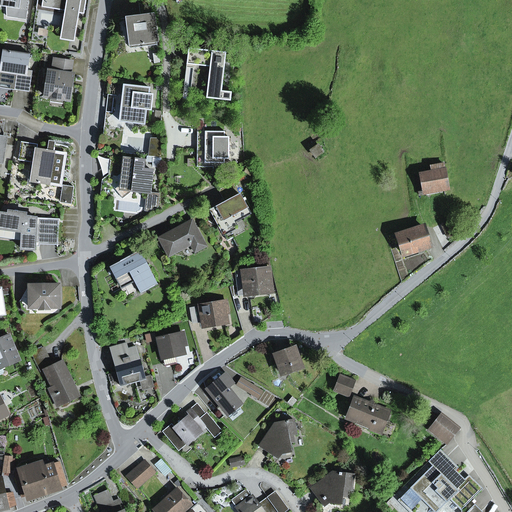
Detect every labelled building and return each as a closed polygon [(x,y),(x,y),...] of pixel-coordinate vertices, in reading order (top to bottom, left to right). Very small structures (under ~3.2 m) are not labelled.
[(19,13),(27,14),(28,0),(0,0),(0,6),(7,7),(7,17),(18,19),(19,13)] [(37,0),(36,9),(53,11),(53,8),(65,10),(60,39),(75,42),(79,12),(83,13),(83,14),(84,14),(86,0),(37,0)] [(157,45),(154,19),(145,20),(145,16),(127,18),(130,44),(144,43),(144,46),(157,45)] [(222,91),(226,52),(188,48),(186,67),(194,68),(194,65),(210,67),(206,98),(230,101),(231,92),(222,91)] [(0,83),(11,85),(10,89),(29,92),(33,71),(28,70),(30,54),(3,50),(0,72),(1,72),(0,78),(0,83)] [(45,96),(70,100),(73,75),(70,74),(72,61),(54,59),(52,72),(49,71),(45,96)] [(11,85),(0,83),(0,78),(1,72),(0,72),(0,87),(10,89),(11,85)] [(149,88),(124,85),(122,102),(121,113),(120,121),(144,124),(146,110),(151,110),(153,94),(149,94),(149,88)] [(106,134),(107,129),(109,112),(121,113),(122,102),(113,101),(114,95),(108,94),(103,133),(106,134)] [(200,150),(203,150),(204,145),(200,145),(200,131),(200,127),(197,127),(197,167),(213,167),(213,166),(208,166),(208,163),(199,163),(200,150)] [(225,137),(225,132),(200,131),(200,145),(204,145),(203,150),(200,150),(199,163),(208,163),(208,166),(213,166),(217,166),(217,163),(225,163),(225,159),(229,159),(229,137),(225,137)] [(156,138),(156,141),(152,141),(150,153),(150,156),(162,157),(162,138),(156,138)] [(38,144),(21,142),(18,160),(31,162),(34,163),(31,181),(36,182),(36,183),(41,184),(41,183),(61,186),(66,154),(54,152),(55,148),(48,147),(48,151),(37,149),(38,144)] [(310,150),(315,156),(322,151),(318,145),(310,150)] [(104,180),(116,182),(117,175),(113,175),(115,158),(111,157),(109,175),(102,180),(100,196),(103,196),(104,180)] [(144,161),(115,157),(115,158),(113,175),(117,175),(116,182),(104,180),(103,196),(103,197),(132,200),(133,191),(148,193),(149,193),(152,171),(142,169),(144,161)] [(36,182),(31,181),(34,163),(31,162),(28,184),(41,186),(41,184),(36,183),(36,182)] [(445,190),(445,187),(449,187),(446,170),(445,170),(444,164),(431,166),(432,172),(420,174),(423,191),(424,191),(425,193),(445,190)] [(244,172),(250,176),(253,171),(247,167),(244,172)] [(229,177),(216,183),(220,190),(232,184),(229,177)] [(220,190),(225,202),(239,195),(232,184),(220,190)] [(74,187),(63,185),(60,203),(71,204),(74,187)] [(160,194),(149,193),(148,193),(145,211),(149,211),(158,207),(160,194)] [(250,214),(240,194),(239,195),(225,202),(210,210),(221,229),(235,222),(250,214)] [(40,242),(40,243),(58,244),(59,219),(36,218),(26,217),(26,214),(9,211),(9,214),(0,212),(0,228),(22,232),(22,240),(22,249),(35,250),(35,241),(40,242)] [(462,231),(455,217),(441,224),(448,238),(462,231)] [(184,228),(182,225),(159,238),(169,257),(191,244),(195,252),(206,246),(193,222),(184,228)] [(221,229),(224,235),(238,227),(235,222),(221,229)] [(398,235),(404,254),(418,250),(429,246),(423,227),(398,235)] [(0,237),(22,240),(22,232),(0,228),(0,237)] [(419,254),(418,250),(404,254),(405,258),(419,254)] [(158,285),(140,251),(110,267),(120,287),(138,278),(145,291),(158,285)] [(245,268),(235,271),(238,296),(248,295),(248,292),(269,290),(267,279),(270,279),(270,274),(267,274),(266,271),(246,274),(245,268)] [(20,302),(22,303),(29,291),(29,285),(20,302)] [(60,307),(59,285),(29,285),(29,291),(22,303),(30,308),(39,308),(41,304),(48,304),(50,308),(60,307)] [(201,301),(202,306),(200,306),(204,326),(227,322),(225,311),(228,310),(227,302),(213,304),(212,299),(201,301)] [(202,321),(200,306),(190,308),(192,323),(202,321)] [(156,340),(154,333),(146,335),(147,342),(156,340)] [(182,344),(185,343),(183,334),(158,339),(163,358),(175,355),(184,353),(182,344)] [(0,368),(3,368),(20,360),(9,335),(0,338),(0,368)] [(128,349),(126,343),(110,348),(117,372),(120,384),(121,386),(139,381),(146,379),(139,354),(130,357),(128,349)] [(130,357),(139,354),(136,347),(128,349),(130,357)] [(52,365),(44,348),(32,353),(41,372),(44,370),(52,387),(54,386),(57,393),(55,394),(61,405),(77,398),(77,397),(73,388),(75,387),(62,361),(52,365)] [(301,367),(294,349),(275,356),(282,373),(301,367)] [(177,364),(175,355),(163,358),(165,367),(177,364)] [(114,385),(120,384),(117,372),(111,374),(114,385)] [(207,390),(227,415),(238,406),(241,403),(227,387),(232,382),(226,374),(207,390)] [(335,390),(349,396),(354,382),(340,376),(335,390)] [(154,387),(151,377),(146,379),(139,381),(142,391),(154,387)] [(258,398),(263,391),(241,378),(237,385),(258,398)] [(374,405),(372,402),(368,403),(363,401),(362,405),(353,401),(347,418),(356,421),(373,428),(372,431),(390,438),(395,425),(386,421),(389,411),(374,405)] [(198,404),(191,410),(199,419),(206,413),(198,404)] [(227,415),(233,421),(244,412),(238,406),(227,415)] [(213,421),(207,413),(206,413),(199,419),(191,410),(180,419),(183,422),(175,428),(172,425),(167,429),(169,431),(166,434),(179,450),(207,427),(213,421)] [(430,427),(449,442),(459,429),(441,414),(430,427)] [(274,423),(258,447),(278,460),(282,455),(291,453),(290,443),(290,442),(293,441),(294,441),(292,435),(292,434),(295,433),(296,433),(294,419),(274,423)] [(222,431),(213,421),(207,427),(215,436),(222,431)] [(372,431),(373,428),(356,421),(355,425),(372,431)] [(456,470),(458,468),(440,449),(428,462),(432,466),(402,496),(417,511),(437,511),(450,499),(461,510),(474,497),(460,484),(451,475),(456,470)] [(3,472),(10,473),(12,458),(5,457),(3,472)] [(231,460),(232,466),(243,464),(242,458),(231,460)] [(172,471),(161,459),(154,465),(165,477),(172,471)] [(145,461),(139,467),(149,478),(155,473),(145,461)] [(28,495),(28,498),(67,486),(59,462),(45,466),(40,467),(39,463),(19,469),(21,473),(15,475),(22,497),(28,495)] [(143,483),(149,478),(139,467),(133,472),(143,483)] [(460,484),(464,479),(456,470),(451,475),(460,484)] [(128,476),(138,488),(143,483),(133,472),(128,476)] [(327,480),(316,489),(324,500),(327,498),(330,499),(329,503),(341,504),(342,494),(347,495),(348,487),(352,488),(354,475),(339,473),(339,474),(335,472),(332,472),(331,473),(330,475),(331,476),(331,477),(333,478),(333,481),(327,480)] [(327,498),(324,500),(316,489),(327,480),(333,481),(333,478),(331,477),(331,476),(330,475),(331,473),(310,488),(324,506),(329,503),(330,499),(327,498)] [(474,497),(483,489),(469,475),(464,479),(460,484),(474,497)] [(5,495),(2,479),(0,479),(0,509),(8,508),(16,504),(13,493),(5,495)] [(231,500),(237,508),(252,497),(247,489),(231,500)] [(155,510),(156,511),(182,511),(190,505),(177,490),(170,496),(167,496),(163,499),(163,503),(155,510)] [(100,509),(106,506),(114,503),(109,491),(95,497),(100,509)] [(275,493),(268,498),(272,502),(278,510),(284,505),(275,493)] [(409,511),(417,511),(402,496),(398,500),(409,511)] [(283,511),(287,509),(284,505),(278,510),(272,502),(265,508),(260,502),(258,504),(252,497),(237,508),(240,511),(283,511)] [(265,508),(272,502),(268,498),(268,497),(260,502),(265,508)] [(124,511),(119,500),(114,503),(106,506),(108,511),(124,511)]
